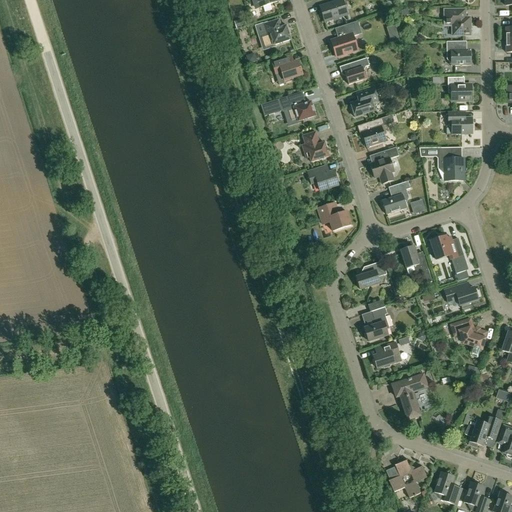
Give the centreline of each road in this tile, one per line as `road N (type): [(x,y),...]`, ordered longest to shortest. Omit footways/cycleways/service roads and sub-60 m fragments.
road 1 (track): [(171,0),(339,511)]
road 2 (unclassified): [(196,511),(30,0)]
road 3 (residential): [(511,477),(384,434),(374,422),(334,300),(344,260),(374,239)]
road 4 (residential): [(374,239),(297,0)]
road 5 (track): [(0,359),(92,347),(108,334),(88,250),(96,205)]
road 6 (residential): [(488,131),(485,0)]
